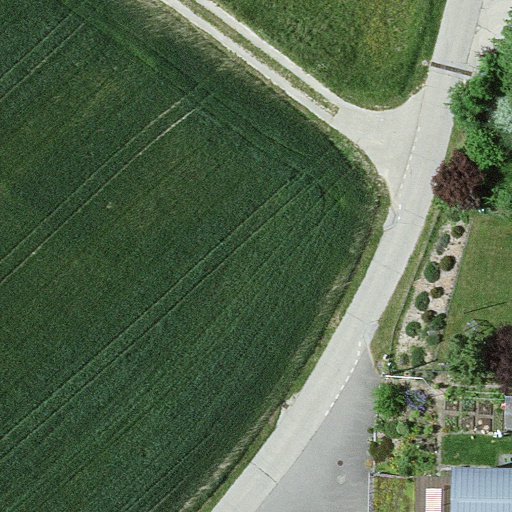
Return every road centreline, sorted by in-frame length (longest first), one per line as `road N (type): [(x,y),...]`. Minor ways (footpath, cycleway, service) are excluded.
road 1 (tertiary): [(452,0),(311,418),(226,511)]
road 2 (track): [(396,167),(155,0)]
